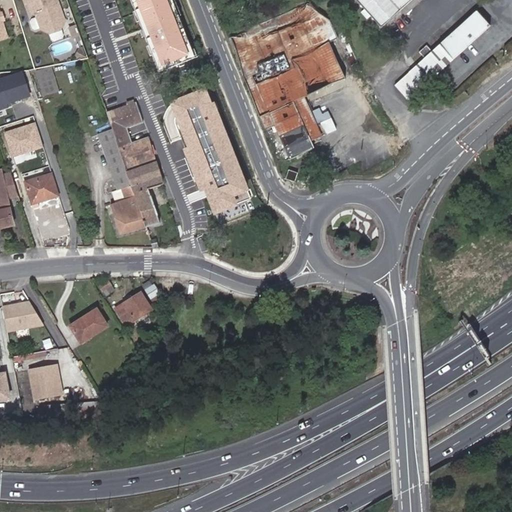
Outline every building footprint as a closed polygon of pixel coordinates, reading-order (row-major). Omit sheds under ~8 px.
[(69,32),(57,0),(25,0),(27,4),(29,3),(33,12),(36,11),(37,13),(39,12),(41,17),(33,20),(32,23),(34,28),(36,30),(42,28),(47,40),(55,44),(65,41),(69,32)] [(67,0),(75,22),(85,19),(78,0),(67,0)] [(184,0),(133,0),(156,73),(203,58),(184,0)] [(411,0),(355,0),(364,10),(362,12),(367,19),(370,16),(380,28),(411,0)] [(286,12),(229,36),(264,129),(274,125),(289,158),(313,147),(311,140),(336,130),(328,111),(311,118),(303,98),(345,79),(329,43),(304,53),(286,12)] [(490,26),(476,12),(440,44),(453,60),(490,26)] [(432,51),(427,45),(419,52),(425,58),(432,51)] [(60,92),(52,67),(36,72),(44,97),(60,92)] [(0,79),(0,107),(36,99),(30,72),(0,79)] [(255,190),(265,189),(221,83),(216,84),(180,99),(182,99),(173,102),(187,136),(189,158),(190,159),(190,168),(195,180),(199,180),(203,191),(208,190),(214,205),(215,212),(230,211),(240,207),(250,206),(249,201),(256,198),(255,190)] [(116,191),(108,194),(121,234),(145,226),(159,222),(148,189),(162,184),(147,138),(132,143),(127,128),(143,122),(137,102),(106,112),(112,130),(98,135),(116,191)] [(23,175),(15,153),(7,156),(15,178),(23,175)] [(18,194),(10,171),(3,173),(1,167),(0,167),(0,223),(1,224),(2,228),(14,226),(7,197),(18,194)] [(289,171),(286,179),(296,183),(298,175),(289,171)] [(46,197),(47,200),(58,196),(51,174),(25,182),(30,199),(36,197),(37,200),(46,197)] [(141,285),(145,291),(153,285),(150,280),(141,285)] [(108,283),(99,288),(105,297),(114,292),(108,283)] [(153,285),(145,291),(150,300),(159,294),(153,285)] [(140,293),(122,305),(132,322),(151,310),(140,293)] [(159,294),(150,300),(154,305),(163,300),(159,294)] [(29,299),(1,305),(7,331),(44,325),(29,299)] [(132,322),(122,305),(114,310),(125,326),(132,322)] [(106,327),(96,310),(70,326),(80,343),(106,327)] [(57,364),(28,369),(33,400),(63,395),(57,364)] [(5,370),(0,370),(0,399),(10,398),(5,370)]
